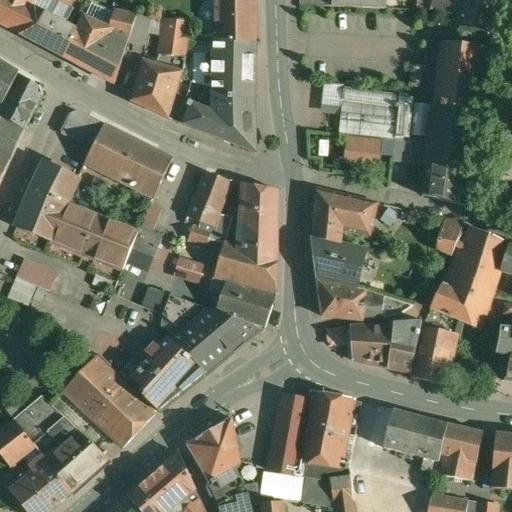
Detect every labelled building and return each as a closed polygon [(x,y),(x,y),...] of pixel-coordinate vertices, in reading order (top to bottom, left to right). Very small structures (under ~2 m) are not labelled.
[(1,0),(0,2),(0,23),(65,58),(76,33),(77,30),(66,24),(71,16),(57,8),(53,17),(30,5),(33,0),(1,0)] [(216,0),(217,40),(258,46),(257,0),(216,0)] [(363,0),(327,0),(327,7),(363,8),(363,0)] [(454,0),(419,0),(418,11),(433,12),(433,9),(452,14),(454,0)] [(503,0),(464,0),(464,2),(457,1),(458,0),(457,0),(454,0),(452,14),(451,20),(491,34),(503,0)] [(111,29),(85,17),(78,33),(76,33),(65,58),(97,75),(116,85),(129,41),(137,15),(117,10),(111,29)] [(163,67),(144,61),(132,102),(169,119),(175,100),(182,74),(183,74),(190,37),(191,23),(165,21),(165,20),(154,18),(137,15),(129,41),(162,49),(160,58),(165,60),(163,67)] [(258,46),(217,40),(217,41),(214,40),(212,94),(256,96),(257,75),(256,75),(256,67),(257,67),(258,46)] [(486,48),(443,42),(435,106),(440,107),(477,111),(486,48)] [(19,74),(0,62),(0,100),(4,103),(19,74)] [(3,106),(0,110),(0,115),(24,130),(25,131),(43,94),(41,88),(19,74),(4,103),(3,106)] [(400,95),(343,88),(339,135),(395,141),(399,106),(400,95)] [(256,97),(212,94),(212,112),(205,109),(206,108),(190,102),(188,107),(189,107),(184,126),(255,153),(256,154),(258,146),(256,97)] [(186,103),(175,100),(169,119),(179,124),(186,103)] [(412,107),(399,106),(396,139),(409,139),(412,107)] [(477,111),(440,107),(434,168),(470,172),(477,111)] [(0,153),(11,160),(24,130),(0,115),(0,153)] [(173,159),(105,125),(85,165),(154,200),(173,159)] [(424,139),(409,139),(396,139),(395,141),(394,155),(422,159),(424,139)] [(0,185),(10,163),(0,157),(0,185)] [(203,171),(177,160),(163,194),(170,197),(164,213),(157,210),(151,229),(177,238),(183,219),(178,217),(184,203),(189,205),(203,171)] [(434,168),(427,167),(423,197),(466,207),(470,172),(434,168)] [(79,169),(59,202),(74,207),(92,177),(79,169)] [(232,183),(206,173),(188,218),(202,223),(200,229),(194,226),(189,243),(208,248),(211,238),(214,239),(218,226),(216,225),(232,183)] [(279,192),(245,185),(243,220),(222,215),(218,226),(214,239),(211,238),(208,248),(203,262),(200,273),(228,282),(217,313),(254,327),(265,331),(277,295),(279,252),(279,192)] [(59,202),(32,191),(17,229),(124,270),(132,251),(139,233),(74,207),(59,202)] [(401,210),(328,192),(320,191),(317,192),(313,239),(341,246),(344,232),(359,235),(355,249),(367,252),(390,259),(401,210)] [(465,224),(445,221),(437,250),(450,255),(465,224)] [(163,235),(141,228),(139,233),(132,251),(153,260),(163,235)] [(510,245),(470,228),(431,310),(459,322),(465,324),(481,331),(501,273),(510,245)] [(341,246),(313,239),(319,281),(358,290),(363,268),(367,252),(341,246)] [(189,243),(183,241),(179,256),(203,262),(208,248),(189,243)] [(511,245),(510,245),(501,273),(511,276),(511,245)] [(422,270),(390,259),(367,252),(363,268),(417,286),(422,270)] [(114,282),(97,276),(89,295),(107,302),(114,282)] [(17,278),(8,299),(29,308),(37,287),(17,278)] [(358,290),(319,281),(324,318),(326,317),(364,322),(364,318),(382,317),(382,318),(391,318),(405,314),(414,307),(367,292),(358,290)] [(217,313),(171,296),(163,316),(183,334),(173,343),(206,374),(234,350),(231,346),(254,327),(217,313)] [(511,305),(505,304),(503,316),(511,317),(511,305)] [(465,324),(459,322),(455,335),(459,336),(462,337),(465,324)] [(423,323),(351,328),(354,362),(381,368),(412,374),(423,323)] [(455,335),(423,329),(413,379),(446,386),(450,367),(452,368),(459,336),(455,335)] [(6,336),(0,330),(0,358),(19,377),(38,357),(10,331),(6,336)] [(173,343),(169,340),(160,350),(156,346),(148,354),(152,358),(142,369),(133,361),(120,375),(159,412),(206,374),(173,343)] [(156,414),(97,359),(96,359),(83,350),(71,366),(82,375),(65,393),(99,424),(87,437),(112,461),(156,414)] [(110,460),(30,386),(24,393),(35,403),(27,411),(27,412),(16,422),(37,449),(44,459),(72,494),(110,460)] [(352,455),(346,454),(351,428),(356,430),(362,403),(356,403),(356,400),(311,391),(310,398),(282,397),(283,431),(280,438),(275,437),(269,472),(307,478),(303,504),(335,510),(335,511),(356,511),(354,501),(353,479),(350,470),(349,470),(352,455)] [(448,425),(363,403),(356,430),(354,436),(371,441),(370,444),(427,460),(440,463),(448,425)] [(234,420),(189,447),(211,483),(209,489),(219,511),(261,511),(261,505),(259,483),(244,486),(234,470),(242,465),(234,420)] [(16,422),(15,421),(0,432),(0,453),(12,469),(37,449),(16,422)] [(483,434),(448,425),(440,463),(438,476),(473,483),(483,434)] [(511,436),(497,435),(492,489),(511,491),(511,436)] [(180,453),(129,497),(141,511),(171,511),(197,490),(180,453)] [(49,511),(72,494),(44,459),(32,468),(37,474),(13,493),(28,511),(49,511)] [(440,463),(427,460),(419,490),(433,494),(438,476),(440,463)] [(419,490),(350,470),(353,479),(354,501),(391,511),(429,511),(433,496),(433,494),(419,490)] [(206,511),(197,490),(171,511),(206,511)] [(466,511),(469,502),(433,496),(429,511),(466,511)] [(139,511),(127,498),(111,511),(139,511)] [(285,511),(285,503),(261,505),(261,511),(285,511)] [(497,511),(498,505),(479,503),(477,511),(497,511)]
